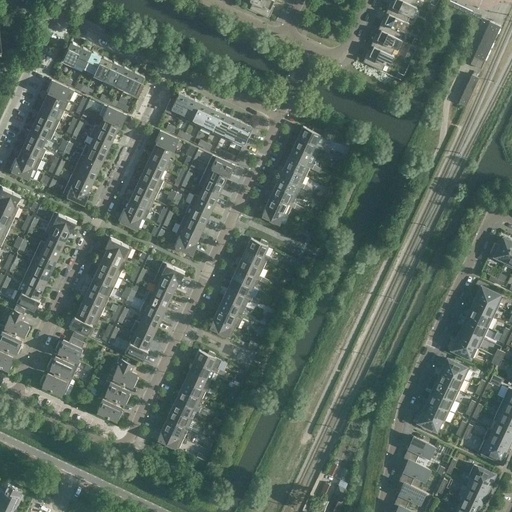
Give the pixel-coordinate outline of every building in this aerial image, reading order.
[(274,0),(276,1),(276,0),(251,0),(253,1),(249,8),(268,17),(272,8),(270,7),(273,0),(274,0)] [(416,6),(414,5),(403,0),(393,0),(392,5),(390,4),(386,12),(388,13),(406,21),(407,21),(410,14),(412,15),(416,6)] [(409,22),(407,21),(406,21),(388,13),(384,21),(382,20),(378,28),(380,29),(399,38),(399,37),(402,31),(404,31),(409,22)] [(489,21),(473,56),(469,64),(480,69),(500,26),(489,21)] [(401,38),(399,37),(399,38),(380,29),(376,37),(374,36),(371,45),(373,46),(373,45),(391,54),(395,47),(397,48),(401,38)] [(414,37),(411,43),(417,46),(420,40),(414,37)] [(73,62),(81,46),(70,41),(67,49),(66,48),(66,49),(62,57),(73,62)] [(393,55),(391,54),(373,45),(373,46),(369,54),(367,53),(363,61),(382,70),(385,62),(389,64),(393,55)] [(83,67),(91,50),(81,46),(73,62),(83,67)] [(92,76),(102,55),(91,50),(83,67),(93,72),(92,75),(92,76)] [(102,81),(112,60),(102,55),(92,76),(102,81)] [(113,85),(122,65),(112,60),(102,81),(113,85)] [(125,87),(133,70),(122,65),(113,85),(113,86),(115,82),(125,87)] [(144,75),(133,70),(125,87),(130,89),(128,93),(138,98),(139,98),(138,97),(144,85),(140,83),(143,75),(144,76),(144,75)] [(398,72),(395,77),(401,80),(403,75),(398,72)] [(465,105),(478,77),(472,74),(458,102),(465,105)] [(74,90),(52,80),(47,90),(49,91),(69,100),(74,90)] [(69,100),(49,91),(44,100),(64,110),(69,100)] [(181,113),(189,96),(178,91),(177,91),(178,92),(175,99),(170,97),(170,98),(165,110),(164,109),(164,110),(174,115),(176,110),(181,112),(181,113)] [(190,121),(199,101),(189,96),(181,113),(181,112),(179,116),(190,121)] [(59,119),(64,110),(44,100),(40,110),(59,119)] [(116,106),(123,109),(125,104),(118,101),(116,106)] [(200,126),(210,105),(199,101),(190,121),(200,126)] [(125,114),(108,106),(104,104),(99,115),(103,117),(104,116),(119,123),(121,124),(125,114)] [(210,131),(220,110),(210,105),(200,126),(210,131)] [(59,119),(40,110),(35,120),(55,129),(59,119)] [(221,136),(230,115),(220,110),(210,131),(221,136)] [(231,140),(241,120),(230,115),(221,136),(231,140)] [(114,133),(119,123),(104,116),(103,117),(99,126),(114,133)] [(55,129),(35,120),(31,130),(50,139),(55,129)] [(252,125),(241,120),(231,140),(242,146),(248,134),(249,133),(248,133),(252,125)] [(167,124),(165,129),(172,132),(175,127),(167,124)] [(303,125),(298,136),(315,143),(316,142),(320,133),(318,133),(320,130),(313,127),(312,130),(303,125)] [(110,143),(114,133),(99,126),(95,136),(110,143)] [(50,139),(31,130),(26,139),(46,149),(46,148),(41,146),(46,137),(50,139)] [(173,149),(178,138),(160,130),(155,141),(157,141),(172,148),(172,149),(173,149)] [(105,153),(110,143),(95,136),(90,133),(86,143),(105,153)] [(323,145),(316,142),(315,143),(298,136),(293,145),(315,155),(318,148),(321,149),(323,145)] [(41,158),(46,149),(26,139),(21,149),(41,158)] [(172,148),(157,141),(152,151),(172,160),(168,158),(172,149),(172,148)] [(101,163),(105,153),(86,143),(81,153),(101,163)] [(311,163),(315,155),(293,145),(289,155),(306,163),(305,165),(309,167),(312,168),(314,164),(311,163)] [(37,168),(41,158),(21,149),(17,159),(32,166),(37,168)] [(172,160),(152,151),(148,161),(168,170),(172,160)] [(96,172),(101,163),(81,153),(76,163),(96,172)] [(229,175),(234,164),(212,154),(207,165),(227,174),(229,175)] [(306,163),(289,155),(284,165),(306,175),(309,167),(305,165),(306,163)] [(37,168),(32,166),(17,159),(15,158),(10,169),(33,179),(38,169),(37,168)] [(168,170),(148,161),(143,170),(163,180),(163,179),(159,177),(163,168),(168,170)] [(92,182),(96,172),(76,163),(72,173),(92,182)] [(223,183),(227,174),(207,165),(203,174),(207,176),(223,183)] [(306,175),(284,165),(280,175),(297,183),(298,181),(302,183),(306,175)] [(163,180),(143,170),(139,180),(159,189),(163,180)] [(87,191),(92,182),(72,173),(67,183),(89,193),(89,192),(87,191)] [(223,183),(207,176),(203,174),(198,184),(203,186),(218,193),(223,183)] [(305,184),(302,183),(298,181),(297,183),(280,175),(275,185),(296,194),(300,187),(303,188),(305,184)] [(159,189),(139,180),(134,190),(154,199),(159,189)] [(84,203),(89,193),(67,183),(62,193),(66,194),(66,195),(84,203)] [(296,194),(275,185),(271,194),(288,202),(287,204),(291,206),(294,208),(296,204),(293,202),(296,194)] [(0,190),(0,197),(15,205),(15,204),(20,195),(2,186),(0,190)] [(214,203),(218,193),(203,186),(198,195),(198,196),(214,203)] [(150,209),(154,199),(134,190),(130,200),(150,209)] [(209,213),(214,203),(198,196),(198,195),(194,193),(189,204),(209,213)] [(288,202),(271,194),(266,204),(283,212),(287,214),(291,206),(287,204),(288,202)] [(19,206),(15,204),(15,205),(0,197),(0,209),(14,216),(19,206)] [(145,219),(150,209),(130,200),(125,209),(125,210),(141,218),(145,219)] [(204,223),(209,213),(189,204),(184,213),(204,223)] [(278,222),(283,212),(266,204),(261,214),(270,218),(269,221),(276,224),(277,222),(278,222)] [(137,227),(141,218),(125,210),(125,209),(124,208),(121,215),(122,215),(120,220),(137,227)] [(14,216),(0,209),(0,221),(10,226),(14,216)] [(76,221),(74,220),(58,212),(54,211),(49,221),(69,230),(69,231),(71,231),(76,221)] [(204,223),(184,213),(180,223),(200,232),(204,223)] [(10,226),(0,221),(0,233),(5,236),(10,226)] [(65,240),(69,231),(69,230),(49,221),(45,231),(49,233),(65,240)] [(196,241),(200,232),(180,223),(175,233),(179,235),(179,234),(195,242),(196,241)] [(60,250),(65,240),(49,233),(45,242),(45,243),(60,250)] [(197,242),(196,241),(195,242),(179,234),(179,235),(174,245),(192,253),(197,242)] [(105,248),(107,248),(127,257),(132,247),(128,245),(112,237),(110,242),(108,241),(105,248)] [(263,255),(264,253),(268,245),(266,244),(268,242),(261,238),(260,241),(251,237),(246,247),(263,255)] [(503,263),(504,264),(511,245),(511,241),(503,237),(499,244),(495,242),(490,253),(505,260),(503,263)] [(56,259),(60,250),(45,243),(45,242),(41,240),(36,250),(56,259)] [(271,257),(264,253),(263,255),(246,247),(241,257),(263,267),(266,259),(269,261),(271,257)] [(107,248),(103,258),(118,265),(122,267),(127,257),(107,248)] [(51,269),(56,259),(36,250),(31,260),(51,269)] [(263,267),(241,257),(237,267),(254,275),(253,277),(257,279),(260,280),(262,276),(259,275),(263,267)] [(122,267),(118,265),(103,258),(98,268),(114,275),(118,277),(122,267)] [(47,279),(51,269),(31,260),(27,270),(47,279)] [(162,261),(158,271),(177,280),(177,281),(179,282),(182,275),(180,274),(182,270),(162,261)] [(254,275),(237,267),(232,277),(254,287),(257,279),(253,277),(254,275)] [(118,277),(114,275),(98,268),(94,277),(109,284),(114,286),(118,277)] [(42,289),(47,279),(27,270),(22,280),(26,282),(27,282),(42,289)] [(173,290),(177,281),(177,280),(158,271),(153,281),(173,290)] [(114,286),(109,284),(94,277),(89,287),(109,296),(114,286)] [(254,287),(232,277),(228,286),(245,294),(246,292),(250,294),(254,287)] [(37,299),(42,289),(27,282),(26,282),(22,280),(17,290),(21,291),(22,291),(22,292),(37,299)] [(169,299),(173,290),(153,281),(157,283),(153,292),(169,299)] [(481,285),(476,296),(498,306),(503,295),(481,285)] [(253,296),(250,294),(246,292),(245,294),(228,286),(223,296),(245,306),(249,299),(251,300),(253,296)] [(109,296),(89,287),(85,297),(104,306),(109,296)] [(36,303),(37,299),(22,292),(22,291),(21,291),(17,290),(21,292),(16,301),(34,310),(37,303),(36,303)] [(164,309),(169,299),(153,292),(149,302),(164,309)] [(241,314),(245,306),(223,296),(219,306),(236,314),(235,316),(242,319),(244,315),(241,314)] [(498,306),(476,296),(471,306),(493,317),(498,306)] [(104,306),(85,297),(80,306),(100,316),(104,306)] [(160,319),(164,309),(149,302),(144,300),(140,310),(144,312),(160,319)] [(100,316),(80,306),(75,316),(95,326),(100,316)] [(236,314),(219,306),(214,316),(235,326),(240,328),(243,320),(242,319),(235,316),(236,314)] [(488,327),(493,317),(471,306),(466,317),(488,327)] [(12,308),(4,325),(17,331),(17,332),(25,336),(30,326),(27,325),(28,322),(23,320),(25,314),(12,308)] [(155,329),(160,319),(144,312),(139,322),(155,329)] [(95,326),(75,316),(74,320),(72,319),(69,326),(87,334),(91,336),(95,326)] [(235,326),(214,316),(209,326),(218,330),(217,333),(224,336),(225,333),(231,336),(235,326)] [(483,337),(488,327),(466,317),(461,327),(483,337)] [(150,339),(155,329),(139,322),(135,332),(150,339)] [(15,336),(17,332),(17,331),(4,325),(0,334),(0,343),(9,348),(9,349),(18,352),(22,343),(19,342),(20,339),(15,336)] [(483,337),(461,327),(457,338),(478,348),(483,337)] [(146,349),(150,339),(135,332),(130,341),(130,342),(146,349)] [(55,349),(63,353),(76,359),(84,342),(71,336),(69,341),(63,338),(62,341),(59,340),(55,349)] [(478,348),(457,338),(452,348),(470,357),(474,346),(478,348)] [(144,353),(146,349),(130,342),(130,341),(125,352),(142,360),(145,354),(144,353)] [(7,353),(9,349),(9,348),(0,343),(0,365),(10,369),(14,360),(11,359),(13,356),(7,353)] [(199,349),(194,359),(211,367),(212,365),(217,368),(221,359),(214,356),(216,353),(209,350),(207,353),(199,349)] [(76,359),(63,353),(61,358),(55,355),(54,358),(51,357),(47,366),(55,370),(72,377),(80,361),(76,359)] [(447,358),(442,369),(464,379),(469,368),(447,358)] [(121,359),(113,376),(126,382),(134,386),(138,377),(135,375),(137,373),(131,370),(134,365),(121,359)] [(217,368),(212,365),(211,367),(194,359),(189,369),(211,379),(214,371),(217,372),(219,368),(217,368)] [(211,379),(189,369),(185,379),(202,387),(201,389),(205,391),(208,392),(210,388),(207,387),(211,379)] [(459,389),(464,379),(442,369),(437,379),(459,389)] [(64,394),(72,377),(55,370),(53,375),(47,372),(46,375),(43,374),(39,383),(48,387),(47,390),(55,394),(56,391),(64,394)] [(501,378),(492,373),(489,380),(498,384),(501,378)] [(123,387),(126,382),(113,376),(109,374),(101,391),(105,392),(105,393),(118,399),(126,403),(130,393),(128,392),(129,390),(123,387)] [(202,387),(185,379),(180,388),(202,398),(205,391),(201,389),(202,387)] [(454,399),(459,389),(437,379),(432,389),(454,399)] [(511,388),(508,386),(503,397),(511,401),(511,388)] [(202,398),(180,388),(176,398),(193,406),(194,404),(198,406),(202,398)] [(449,410),(454,399),(432,389),(428,400),(449,410)] [(115,404),(118,399),(105,393),(97,410),(101,412),(100,414),(107,418),(109,415),(118,420),(123,410),(120,409),(121,406),(115,404)] [(511,413),(511,401),(503,397),(498,407),(511,413)] [(192,408),(199,411),(201,407),(198,406),(194,404),(193,406),(176,398),(171,408),(188,416),(192,408)] [(449,410),(428,400),(423,410),(444,420),(449,410)] [(511,426),(511,413),(498,407),(493,418),(511,426)] [(193,418),(188,416),(171,408),(166,418),(184,426),(183,428),(187,430),(190,431),(192,427),(189,426),(193,418)] [(444,421),(444,420),(423,410),(418,421),(436,429),(441,419),(444,421)] [(184,426),(166,418),(162,428),(183,438),(187,430),(183,428),(184,426)] [(510,438),(511,434),(511,426),(493,418),(497,420),(492,430),(510,438)] [(183,438),(162,428),(157,438),(166,442),(165,445),(172,448),(173,445),(179,448),(183,438)] [(510,438),(492,430),(488,428),(484,438),(505,448),(510,438)] [(403,457),(408,460),(408,459),(415,462),(419,452),(429,457),(434,445),(413,436),(403,457)] [(505,448),(484,438),(479,449),(482,451),(481,455),(490,459),(491,455),(500,459),(505,448)] [(339,461),(335,459),(328,474),(332,476),(339,461)] [(429,468),(415,462),(408,459),(408,460),(399,480),(404,482),(410,485),(415,475),(424,480),(429,468)] [(473,464),(469,474),(489,483),(494,473),(473,464)] [(489,483),(469,474),(468,474),(472,476),(468,485),(484,493),(489,483)] [(330,484),(325,482),(319,495),(324,497),(330,484)] [(425,491),(410,485),(404,482),(394,503),(399,505),(405,508),(405,507),(410,498),(419,502),(425,491)] [(332,493),(342,498),(346,488),(336,484),(332,493)] [(0,509),(6,511),(8,511),(11,508),(13,509),(18,499),(17,499),(20,491),(21,492),(22,491),(9,485),(6,492),(0,489),(0,509)] [(480,503),(484,493),(468,485),(463,495),(480,503)] [(334,495),(328,510),(332,511),(337,511),(343,499),(334,495)] [(475,511),(480,503),(463,495),(459,505),(473,511),(475,511)] [(322,511),(325,507),(317,503),(313,510),(317,511),(322,511)]
